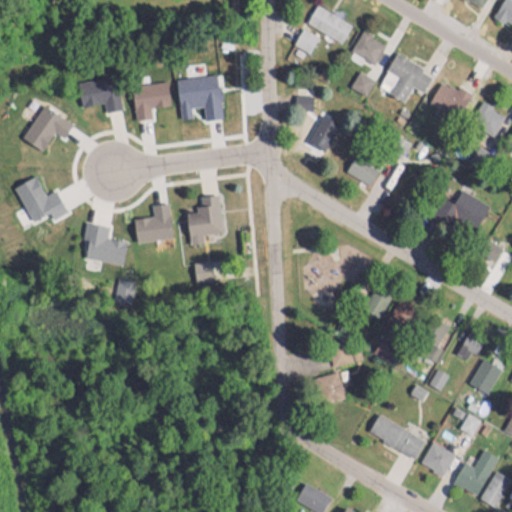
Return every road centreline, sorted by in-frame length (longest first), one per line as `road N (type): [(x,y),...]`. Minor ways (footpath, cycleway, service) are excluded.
road 1 (residential): [(276,420),(263,0)]
road 2 (residential): [(511,320),(269,173)]
road 3 (residential): [(413,511),(295,440),(276,420)]
road 4 (residential): [(511,84),(370,0)]
road 5 (residential): [(109,171),(268,151)]
